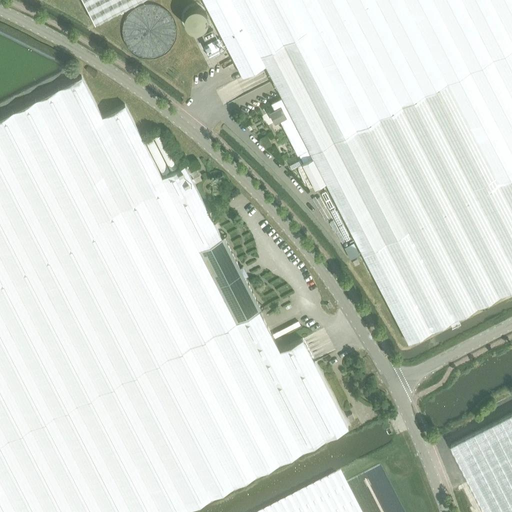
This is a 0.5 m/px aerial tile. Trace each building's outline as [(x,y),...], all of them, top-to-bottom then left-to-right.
[(139,0),(83,0),(95,23),(139,0)] [(302,163),(315,188),(326,182),(408,342),(511,288),(511,0),(203,0),(242,75),(265,64),(282,97),(271,103),(275,110),(271,112),(275,122),(280,119),(298,154),(309,149),(313,157),(302,163)] [(193,7),(191,7),(189,8),(187,9),(186,11),(185,12),(184,15),(183,17),(183,20),(184,22),(185,24),(186,26),(188,28),(189,29),(191,30),(193,30),(194,31),(196,31),(197,30),(199,30),(200,29),(202,29),(203,28),(204,27),(205,25),(206,24),(207,23),(207,21),(207,19),(207,18),(207,16),(206,14),(206,13),(205,11),(204,10),(203,9),(202,8),(200,8),(198,7),(197,7),(195,7),(193,7)] [(202,35),(205,40),(215,34),(213,29),(202,35)] [(203,45),(209,56),(224,49),(218,37),(203,45)] [(0,117),(0,511),(180,511),(348,426),(302,337),(280,349),(259,309),(264,307),(264,306),(261,308),(244,276),(248,275),(243,266),(240,268),(224,236),(227,234),(222,236),(196,186),(193,180),(189,173),(185,164),(162,176),(125,104),(102,116),(82,76),(0,117)] [(353,242),(344,247),(350,259),(360,254),(353,242)] [(355,418),(352,412),(347,415),(350,421),(355,418)] [(511,511),(511,460),(465,485),(480,511),(511,511)] [(359,511),(340,475),(268,511),(359,511)]
